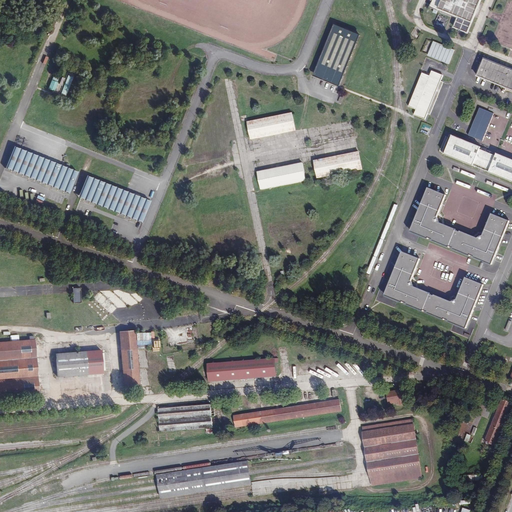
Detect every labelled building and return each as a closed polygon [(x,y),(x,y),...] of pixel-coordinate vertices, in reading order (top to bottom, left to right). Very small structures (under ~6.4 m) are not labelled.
[(431,0),(429,7),(456,18),(453,27),(467,33),(480,0),(431,0)] [(444,29),(448,19),(438,15),(434,25),(444,29)] [(358,33),(335,23),(314,74),(337,84),(358,33)] [(433,41),(427,55),(449,64),(455,49),(433,41)] [(511,72),(483,60),(476,77),(511,91),(511,72)] [(423,120),(441,76),(430,72),(428,77),(420,74),(407,107),(415,110),(412,115),(423,120)] [(60,93),(66,95),(73,77),(67,74),(60,93)] [(58,83),(53,81),(49,89),(55,91),(58,83)] [(480,107),(469,135),(483,141),(494,113),(480,107)] [(290,113),(246,122),(250,140),(294,131),(290,113)] [(441,154),(511,182),(511,160),(448,135),(441,154)] [(76,172),(13,147),(4,167),(68,193),(76,172)] [(357,151),(312,160),(316,178),(360,169),(357,151)] [(300,162),(256,171),(260,189),(304,180),(300,162)] [(150,202),(86,177),(78,198),(142,223),(150,202)] [(445,195),(426,188),(409,232),(491,265),(509,221),(490,213),(480,239),(435,221),(445,195)] [(35,202),(42,204),(44,198),(38,195),(35,202)] [(466,329),(483,284),(465,277),(455,303),(409,285),(419,259),(401,252),(383,296),(466,329)] [(79,288),(71,289),(72,304),(80,303),(79,288)] [(168,336),(178,333),(177,327),(166,330),(168,336)] [(134,330),(119,331),(124,388),(139,387),(134,330)] [(186,344),(186,337),(189,337),(189,333),(181,333),(181,340),(184,340),(184,344),(186,344)] [(33,340),(32,337),(28,337),(28,340),(17,341),(17,336),(9,337),(9,342),(0,342),(0,399),(38,396),(33,340)] [(54,354),(56,377),(101,373),(101,371),(104,371),(102,354),(100,354),(100,350),(77,352),(77,348),(69,349),(69,353),(54,354)] [(207,364),(208,382),(276,376),(274,358),(207,364)] [(398,405),(406,404),(404,390),(386,393),(388,404),(398,402),(398,405)] [(495,446),(511,404),(502,400),(497,415),(496,415),(495,418),(486,443),(495,446)] [(339,401),(234,418),(235,428),(340,411),(339,401)] [(210,405),(158,409),(160,432),(212,428),(212,424),(214,424),(214,417),(211,417),(211,416),(214,416),(213,408),(210,408),(210,405)] [(371,486),(421,478),(412,420),(362,428),(366,455),(369,470),(371,486)] [(248,461),(157,475),(158,480),(159,487),(161,494),(161,499),(252,484),(251,480),(250,473),(249,466),(248,461)]
